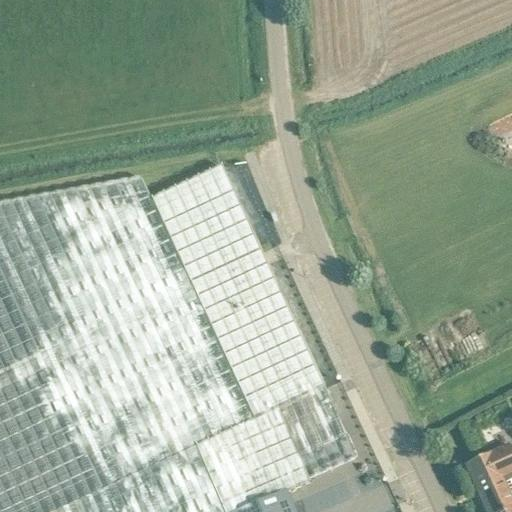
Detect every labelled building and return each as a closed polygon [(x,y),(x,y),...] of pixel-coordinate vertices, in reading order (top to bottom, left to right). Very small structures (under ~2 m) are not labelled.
[(222,168),(151,201),(255,421),(278,410),(325,389),(222,168)] [(0,205),(0,511),(222,511),(196,449),(255,421),(151,201),(141,180),(0,205)] [(450,316),(429,328),(433,336),(431,337),(444,364),(452,359),(439,333),(450,327),(455,325),(450,316)] [(255,421),(196,449),(222,511),(245,511),(285,494),(310,484),(299,459),(278,410),(255,421)] [(484,459),(465,467),(486,511),(511,511),(511,501),(502,480),(511,475),(511,451),(510,446),(484,459)] [(293,511),(285,494),(245,511),(293,511)]
